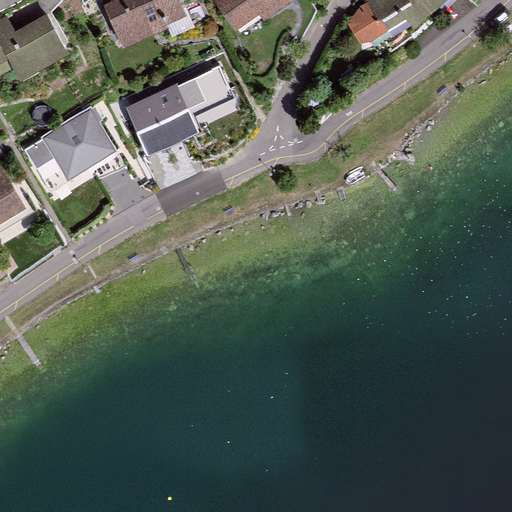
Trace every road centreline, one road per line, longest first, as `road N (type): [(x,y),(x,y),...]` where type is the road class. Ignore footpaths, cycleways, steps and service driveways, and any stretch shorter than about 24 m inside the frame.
road 1 (residential): [(0,302),(145,209),(279,144)]
road 2 (residential): [(279,144),(317,136),(495,0)]
road 3 (residential): [(343,0),(280,115),(279,144)]
